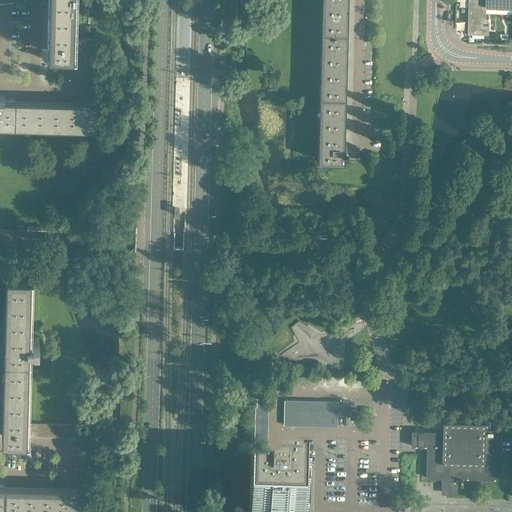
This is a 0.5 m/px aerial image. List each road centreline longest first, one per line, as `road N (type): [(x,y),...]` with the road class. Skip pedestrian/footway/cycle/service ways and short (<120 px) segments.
road 1 (secondary): [(163,0),(150,511)]
road 2 (secondary): [(195,511),(207,0)]
road 3 (residential): [(361,0),(358,150)]
road 4 (unclassified): [(511,60),(443,50),(435,0)]
